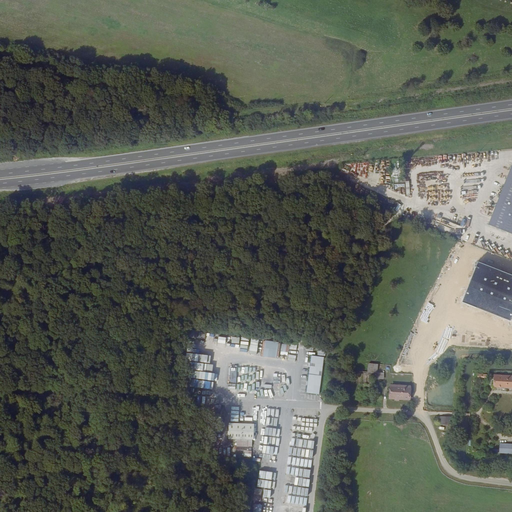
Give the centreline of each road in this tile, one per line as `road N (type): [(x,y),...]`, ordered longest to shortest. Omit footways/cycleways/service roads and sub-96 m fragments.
road 1 (trunk): [(511,105),(0,174)]
road 2 (trunk): [(228,154),(511,114)]
road 3 (trunk): [(228,154),(511,134)]
road 4 (trunk): [(0,184),(228,154)]
road 5 (track): [(186,397),(0,386)]
